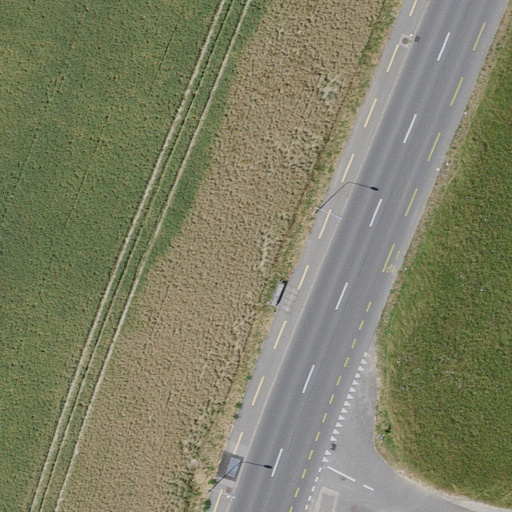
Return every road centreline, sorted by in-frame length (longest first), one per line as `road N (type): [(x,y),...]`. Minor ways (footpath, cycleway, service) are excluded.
road 1 (tertiary): [(461,0),(282,446)]
road 2 (residential): [(282,446),(423,511)]
